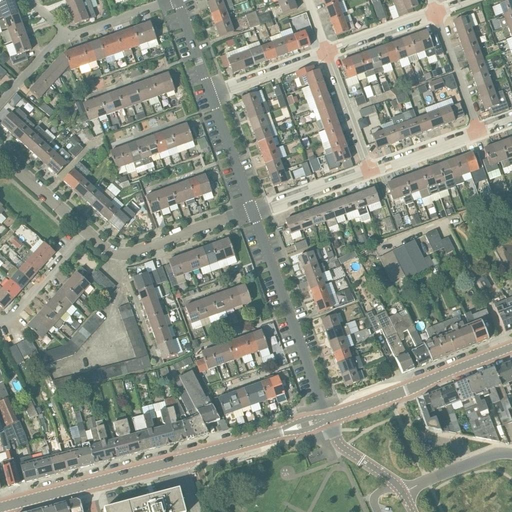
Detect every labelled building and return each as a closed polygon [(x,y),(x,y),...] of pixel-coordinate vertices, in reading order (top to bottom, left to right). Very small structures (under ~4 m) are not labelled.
[(88,0),(83,0),(81,1),(67,6),(75,26),(95,19),(88,0)] [(229,0),(218,0),(207,4),(211,16),(225,10),(233,8),(229,0)] [(293,0),(287,0),(279,3),(283,15),(297,10),(293,0)] [(322,0),(326,8),(337,4),(345,1),(344,0),(322,0)] [(415,0),(392,0),(399,18),(413,13),(411,10),(418,7),(415,0)] [(511,0),(500,5),(504,16),(511,13),(511,0)] [(0,19),(3,18),(4,20),(18,15),(13,1),(0,6),(0,19)] [(354,14),(352,10),(341,14),(337,4),(326,8),(331,22),(343,18),(354,14)] [(386,19),(380,5),(373,7),(378,21),(386,19)] [(256,12),(260,25),(272,21),(267,8),(256,12)] [(225,10),(211,16),(215,26),(229,21),(225,10)] [(260,25),(256,12),(245,16),(250,29),(260,25)] [(511,13),(504,16),(505,19),(499,20),(502,29),(508,27),(511,25),(511,13)] [(18,15),(4,20),(0,21),(0,28),(1,31),(7,29),(8,31),(22,26),(18,15)] [(457,33),(471,28),(467,17),(453,22),(457,33)] [(343,18),(331,22),(336,37),(355,30),(352,22),(345,25),(343,18)] [(233,33),(229,21),(215,26),(220,38),(233,33)] [(150,23),(141,26),(147,44),(157,40),(150,23)] [(22,26),(8,31),(2,33),(3,38),(4,37),(7,44),(12,42),(26,37),(22,26)] [(147,44),(141,26),(132,30),(139,47),(147,44)] [(461,44),(475,39),(471,28),(457,33),(461,44)] [(139,47),(132,30),(124,33),(130,50),(139,47)] [(305,32),(293,37),(298,51),(310,46),(305,32)] [(417,35),(424,52),(426,57),(428,58),(434,56),(435,54),(436,57),(444,54),(436,35),(429,37),(427,32),(417,35)] [(115,36),(121,53),(123,53),(124,57),(132,54),(130,50),(124,33),(115,36)] [(424,52),(417,35),(410,38),(416,55),(424,52)] [(121,53),(115,36),(107,39),(113,56),(121,53)] [(26,37),(12,42),(17,55),(10,58),(13,66),(28,60),(25,53),(31,51),(26,37)] [(298,51),(293,37),(283,40),(288,54),(298,51)] [(416,55),(410,38),(401,41),(407,58),(416,55)] [(113,56),(107,39),(98,42),(105,59),(113,56)] [(465,55),(479,50),(475,39),(461,44),(465,55)] [(288,54),(283,40),(272,44),(277,58),(288,54)] [(407,58),(401,41),(392,44),(399,61),(407,58)] [(105,59),(98,42),(90,45),(96,62),(105,59)] [(277,58),(272,44),(261,48),(266,62),(277,58)] [(399,61),(392,44),(384,47),(391,64),(399,61)] [(96,62),(90,45),(81,48),(87,65),(96,62)] [(391,64),(384,47),(375,51),(381,68),(391,64)] [(87,65),(81,48),(73,51),(79,68),(87,65)] [(266,62),(261,48),(250,52),(255,66),(266,62)] [(469,67),(483,62),(479,50),(465,55),(469,67)] [(79,68),(73,51),(63,55),(68,67),(69,67),(71,71),(79,68)] [(381,68),(375,51),(367,54),(373,71),(381,68)] [(255,66),(250,52),(238,57),(243,71),(255,66)] [(375,75),(373,71),(367,54),(358,57),(364,74),(366,79),(375,75)] [(68,67),(63,55),(50,69),(59,78),(68,67)] [(243,71),(238,57),(228,61),(226,57),(221,59),(225,70),(230,68),(233,75),(243,71)] [(364,74),(358,57),(350,60),(356,77),(364,74)] [(356,77),(350,60),(341,63),(348,80),(356,77)] [(473,77),(487,72),(483,62),(469,67),(473,77)] [(308,84),(309,87),(323,82),(319,71),(315,72),(313,67),(295,73),(297,79),(298,79),(301,87),(308,84)] [(59,78),(50,69),(40,80),(49,89),(59,78)] [(432,72),(434,78),(441,76),(438,70),(432,72)] [(476,88),(491,83),(487,72),(473,77),(476,88)] [(159,77),(166,95),(174,91),(168,74),(159,77)] [(452,75),(428,83),(431,93),(445,88),(452,90),(457,88),(452,75)] [(151,80),(157,98),(166,95),(159,77),(151,80)] [(49,89),(40,80),(30,91),(39,100),(49,89)] [(142,83),(148,101),(157,98),(151,80),(142,83)] [(323,82),(309,87),(313,99),(327,94),(323,82)] [(384,93),(390,91),(387,82),(381,84),(384,93)] [(133,87),(140,104),(148,101),(142,83),(133,87)] [(495,94),(491,83),(476,88),(481,99),(495,94)] [(376,96),(382,94),(378,85),(373,87),(376,96)] [(276,98),(282,96),(278,86),(273,88),(276,98)] [(125,90),(131,107),(140,104),(133,87),(125,90)] [(392,96),(404,92),(402,88),(391,91),(392,96)] [(117,93),(123,110),(131,107),(125,90),(117,93)] [(423,106),(421,91),(412,92),(414,107),(423,106)] [(502,91),(495,94),(481,99),(485,111),(488,109),(491,116),(509,110),(502,91)] [(108,96),(114,113),(123,110),(117,93),(108,96)] [(399,105),(410,101),(407,93),(396,97),(399,105)] [(241,99),(245,110),(260,105),(256,94),(241,99)] [(327,94),(313,99),(317,110),(331,105),(327,94)] [(13,99),(18,103),(21,99),(16,95),(13,99)] [(99,99),(106,116),(114,113),(108,96),(99,99)] [(357,107),(366,104),(363,96),(354,99),(357,107)] [(91,102),(97,119),(106,116),(99,99),(91,102)] [(394,112),(400,110),(396,100),(391,102),(394,112)] [(42,102),(38,108),(49,117),(53,111),(42,102)] [(97,119),(91,102),(83,105),(89,122),(97,119)] [(438,112),(443,126),(455,122),(454,120),(464,117),(460,104),(438,112)] [(260,105),(245,110),(249,122),(264,116),(260,105)] [(331,105),(317,110),(318,112),(313,113),(316,122),(335,116),(331,105)] [(359,111),(361,118),(376,112),(374,106),(359,111)] [(12,135),(26,119),(27,118),(18,110),(13,116),(11,114),(1,125),(12,135)] [(137,121),(145,118),(143,111),(139,113),(138,115),(135,116),(137,121)] [(422,134),(417,120),(413,111),(402,115),(403,117),(410,138),(422,134)] [(443,126),(438,112),(428,116),(433,130),(443,126)] [(264,116),(249,122),(253,132),(268,127),(264,116)] [(335,116),(316,122),(320,131),(324,130),(325,131),(339,126),(335,116)] [(433,130),(428,116),(417,120),(422,134),(433,130)] [(410,138),(403,117),(392,121),(394,128),(400,142),(410,138)] [(20,143),(34,127),(34,126),(26,119),(12,135),(20,143)] [(178,128),(184,145),(193,142),(187,125),(178,128)] [(29,151),(45,133),(38,126),(36,128),(34,127),(20,143),(29,151)] [(339,126),(325,131),(329,143),(343,137),(339,126)] [(84,132),(88,129),(86,127),(77,133),(78,136),(84,132)] [(268,127),(253,132),(257,143),(272,138),(268,127)] [(169,131),(176,148),(184,145),(178,128),(169,131)] [(400,142),(394,128),(384,132),(389,146),(400,142)] [(88,129),(84,132),(89,141),(94,138),(88,129)] [(161,134),(167,151),(176,148),(169,131),(161,134)] [(89,141),(84,132),(78,136),(84,145),(89,141)] [(389,146),(384,132),(372,136),(377,150),(389,146)] [(38,159),(48,148),(54,141),(45,133),(29,151),(38,159)] [(152,137),(158,155),(167,151),(161,134),(152,137)] [(79,141),(74,136),(69,141),(75,146),(79,141)] [(144,140),(150,157),(158,155),(152,137),(144,140)] [(343,137),(329,143),(333,154),(347,148),(343,137)] [(201,151),(208,148),(205,138),(197,141),(201,151)] [(272,138),(257,143),(261,154),(275,149),(272,138)] [(135,143),(144,166),(152,163),(150,157),(144,140),(135,143)] [(507,160),(509,167),(511,166),(511,148),(509,140),(501,143),(507,160)] [(127,147),(133,164),(135,169),(144,166),(135,143),(127,147)] [(509,167),(507,160),(501,143),(492,146),(498,163),(501,162),(503,169),(509,167)] [(75,158),(83,149),(77,144),(69,153),(75,158)] [(102,158),(106,155),(101,146),(97,149),(102,158)] [(498,163),(492,146),(483,149),(487,160),(483,161),(487,174),(498,170),(496,164),(498,163)] [(118,150),(125,167),(133,164),(127,147),(118,150)] [(46,167),(56,156),(48,148),(38,159),(46,167)] [(347,148),(333,154),(324,157),(329,172),(338,169),(340,166),(339,164),(341,163),(344,171),(353,167),(347,148)] [(275,149),(261,154),(265,165),(279,160),(275,149)] [(67,163),(72,158),(64,150),(59,154),(67,163)] [(125,167),(118,150),(110,153),(116,170),(125,167)] [(309,161),(316,159),(315,157),(314,157),(311,150),(306,152),(309,161)] [(472,153),(464,156),(470,174),(479,171),(472,153)] [(56,156),(46,167),(57,176),(67,165),(56,156)] [(470,174),(464,156),(455,160),(461,177),(470,174)] [(316,159),(309,161),(314,173),(319,171),(321,169),(317,159),(316,159)] [(279,160),(265,165),(269,176),(283,171),(279,160)] [(461,177),(455,160),(447,163),(455,186),(463,183),(461,177)] [(304,175),(310,173),(306,163),(301,165),(304,175)] [(455,186),(447,163),(438,166),(447,190),(456,187),(455,186)] [(447,190),(438,166),(430,169),(439,193),(447,190)] [(74,191),(84,180),(82,178),(85,174),(79,168),(75,172),(73,170),(63,182),(74,191)] [(439,193),(430,169),(421,172),(430,196),(439,193)] [(283,171),(269,176),(273,188),(287,182),(283,171)] [(430,196),(421,172),(413,175),(419,192),(422,199),(430,196)] [(419,192),(413,175),(404,178),(410,195),(419,192)] [(205,176),(196,179),(203,196),(211,193),(211,191),(208,182),(205,176)] [(413,203),(410,195),(404,178),(396,181),(402,198),(405,206),(413,203)] [(203,196),(196,179),(188,182),(194,199),(203,196)] [(82,199),(93,188),(84,180),(74,191),(82,199)] [(402,198),(396,181),(387,184),(393,201),(402,198)] [(194,199),(188,182),(179,185),(185,202),(194,199)] [(185,202),(179,185),(170,188),(177,205),(185,202)] [(486,196),(491,194),(487,185),(482,187),(486,196)] [(91,207),(101,196),(93,188),(82,199),(91,207)] [(177,205),(170,188),(162,191),(168,208),(177,205)] [(374,189),(362,193),(368,207),(379,203),(374,189)] [(100,215),(110,204),(115,197),(107,190),(101,196),(91,207),(100,215)] [(168,208),(162,191),(154,194),(160,211),(168,208)] [(136,196),(139,204),(144,202),(141,193),(136,195),(136,196)] [(368,207),(362,193),(352,197),(357,211),(359,217),(368,214),(366,208),(368,207)] [(160,211),(154,194),(145,197),(152,214),(160,211)] [(357,211),(352,197),(340,201),(345,215),(357,211)] [(345,215),(340,201),(329,205),(334,219),(345,215)] [(109,223),(119,212),(110,204),(100,215),(109,223)] [(334,219),(329,205),(318,209),(324,223),(326,222),(328,228),(337,225),(334,219)] [(432,219),(437,217),(434,207),(428,209),(432,219)] [(324,223),(318,209),(308,213),(313,227),(324,223)] [(119,212),(109,223),(119,233),(129,221),(119,212)] [(313,227),(308,213),(296,217),(301,231),(313,227)] [(412,226),(420,223),(417,214),(409,217),(412,226)] [(399,231),(404,229),(403,227),(399,215),(394,216),(399,231)] [(301,231),(296,217),(285,221),(290,235),(301,231)] [(388,232),(393,230),(389,218),(384,220),(388,232)] [(14,233),(22,224),(17,220),(9,229),(14,233)] [(441,240),(436,230),(425,235),(433,252),(443,247),(446,254),(454,250),(447,237),(441,240)] [(358,237),(361,244),(367,242),(364,235),(358,237)] [(19,250),(23,246),(15,238),(11,243),(19,250)] [(228,240),(219,243),(226,260),(234,257),(228,240)] [(297,252),(308,248),(305,241),(294,245),(297,252)] [(403,246),(419,277),(429,271),(428,269),(424,259),(414,241),(403,246)] [(226,260),(219,243),(210,246),(217,263),(226,260)] [(35,254),(46,264),(55,254),(44,244),(35,254)] [(354,251),(352,245),(344,248),(346,253),(354,251)] [(217,263),(210,246),(203,249),(209,266),(217,263)] [(419,277),(403,246),(393,251),(403,273),(408,282),(419,277)] [(209,266),(203,249),(194,252),(200,269),(209,266)] [(46,264),(35,254),(32,251),(23,261),(37,274),(46,264)] [(316,264),(315,261),(321,259),(318,251),(299,258),(303,269),(316,264)] [(403,273),(393,251),(379,258),(390,279),(403,273)] [(200,269),(194,252),(185,255),(192,273),(200,269)] [(350,254),(348,255),(351,260),(357,257),(354,252),(350,254)] [(192,273),(185,255),(177,258),(183,276),(192,273)] [(424,259),(428,269),(434,267),(429,257),(424,259)] [(183,276),(177,258),(168,262),(170,265),(164,267),(169,281),(183,276)] [(24,276),(30,282),(37,274),(23,261),(16,269),(19,271),(24,276)] [(320,275),(320,274),(325,273),(322,264),(317,266),(316,264),(303,269),(307,280),(320,275)] [(30,282),(24,276),(19,271),(16,269),(14,267),(7,274),(8,275),(6,277),(11,280),(22,291),(30,282)] [(70,280),(84,292),(90,285),(83,279),(88,274),(81,268),(77,273),(76,273),(70,280)] [(138,293),(152,287),(167,282),(162,268),(133,279),(138,293)] [(94,283),(102,274),(97,270),(89,279),(94,283)] [(98,287),(107,278),(102,274),(94,283),(98,287)] [(320,275),(307,280),(310,291),(324,286),(320,275)] [(103,291),(111,282),(107,278),(98,287),(103,291)] [(22,291),(11,280),(3,289),(14,299),(22,291)] [(64,287),(78,299),(84,292),(70,280),(64,287)] [(111,282),(103,291),(107,296),(116,287),(111,282)] [(236,289),(242,306),(251,303),(245,286),(236,289)] [(324,286),(310,291),(314,302),(328,297),(324,286)] [(58,293),(72,306),(78,299),(64,287),(58,293)] [(157,300),(152,287),(138,293),(143,306),(157,300)] [(14,299),(3,289),(0,292),(0,306),(4,310),(14,299)] [(228,292),(234,309),(242,306),(236,289),(228,292)] [(220,295),(226,312),(234,309),(228,292),(220,295)] [(72,306),(58,293),(52,300),(65,313),(72,306)] [(211,298),(217,315),(226,312),(220,295),(211,298)] [(328,297),(314,302),(318,313),(332,308),(328,297)] [(202,301),(208,318),(217,315),(211,298),(202,301)] [(65,313),(52,300),(46,307),(64,323),(70,317),(65,313)] [(162,314),(157,300),(143,306),(148,319),(162,314)] [(194,304),(200,321),(208,318),(202,301),(194,304)] [(511,314),(508,303),(501,306),(500,303),(494,306),(505,334),(511,332),(511,331),(511,314)] [(200,321),(194,304),(185,307),(191,324),(200,321)] [(120,315),(131,311),(129,305),(118,309),(120,315)] [(40,313),(54,326),(59,330),(65,324),(64,323),(46,307),(40,313)] [(400,342),(389,318),(385,311),(374,317),(371,310),(365,313),(375,333),(380,330),(402,374),(414,370),(400,342)] [(122,320),(133,316),(131,311),(120,315),(122,320)] [(34,320),(48,332),(54,326),(40,313),(34,320)] [(90,319),(99,327),(103,322),(94,314),(90,319)] [(148,319),(153,333),(167,328),(162,314),(148,319)] [(431,363),(422,345),(411,323),(407,315),(401,317),(396,314),(389,318),(400,342),(403,340),(402,333),(407,331),(416,350),(411,352),(419,368),(431,363)] [(476,345),(488,340),(481,321),(475,324),(471,314),(465,317),(469,326),(476,345)] [(321,321),(325,332),(340,326),(336,315),(321,321)] [(124,326),(135,322),(133,316),(122,320),(124,326)] [(99,327),(90,319),(86,323),(95,331),(99,327)] [(454,321),(465,349),(476,345),(469,326),(463,328),(459,319),(454,321)] [(48,332),(34,320),(28,327),(41,339),(48,332)] [(465,349),(454,321),(443,325),(455,353),(465,349)] [(126,332),(137,328),(135,322),(124,326),(126,332)] [(95,331),(86,323),(82,328),(91,336),(95,331)] [(443,325),(432,330),(443,358),(455,353),(443,325)] [(340,326),(325,332),(329,343),(344,338),(350,335),(347,326),(341,329),(340,326)] [(91,336),(82,328),(78,332),(87,340),(91,336)] [(128,337),(139,333),(137,328),(126,332),(128,337)] [(171,341),(167,328),(153,333),(157,346),(171,341)] [(432,330),(426,332),(430,342),(422,345),(431,363),(443,358),(432,330)] [(261,331),(253,335),(259,352),(268,349),(261,331)] [(87,340),(78,332),(74,336),(83,344),(87,340)] [(130,343),(141,339),(139,333),(128,337),(130,343)] [(259,352),(253,335),(244,338),(250,355),(259,352)] [(83,344),(74,336),(70,341),(79,349),(83,344)] [(30,338),(25,341),(32,355),(37,352),(30,338)] [(250,355),(244,338),(236,341),(242,358),(250,355)] [(344,338),(329,343),(333,354),(343,350),(348,348),(344,338)] [(132,349),(143,345),(141,339),(130,343),(132,349)] [(32,355),(25,341),(21,343),(28,357),(32,355)] [(79,349),(70,341),(66,345),(75,354),(79,349)] [(171,341),(157,346),(163,360),(177,355),(171,341)] [(242,358),(236,341),(227,344),(234,361),(242,358)] [(28,357),(21,343),(16,346),(23,359),(28,357)] [(234,361),(227,344),(219,347),(225,364),(234,361)] [(75,354),(66,345),(66,346),(63,347),(67,358),(73,356),(75,354)] [(135,354),(145,351),(143,345),(132,349),(135,354)] [(23,359),(16,346),(7,350),(14,364),(23,359)] [(67,358),(63,347),(58,349),(62,360),(67,358)] [(225,364),(219,347),(210,350),(216,367),(225,364)] [(343,350),(333,354),(337,365),(352,359),(348,348),(343,350)] [(62,360),(58,349),(52,351),(56,362),(62,360)] [(216,367),(210,350),(201,353),(204,360),(196,363),(200,373),(216,367)] [(56,362),(52,351),(46,353),(50,364),(56,362)] [(137,361),(147,357),(145,351),(135,354),(136,360),(137,361)] [(50,364),(46,353),(39,355),(44,366),(50,364)] [(264,366),(273,363),(270,356),(261,359),(264,366)] [(147,357),(137,361),(139,371),(151,368),(147,357)] [(176,370),(193,363),(190,357),(174,365),(176,370)] [(352,359),(337,365),(341,376),(356,370),(352,359)] [(139,371),(137,361),(136,360),(131,361),(134,373),(139,371)] [(134,373),(131,361),(125,363),(128,374),(134,373)] [(128,374),(125,363),(119,364),(122,376),(128,374)] [(503,367),(496,369),(507,396),(511,394),(510,391),(511,390),(509,384),(511,382),(511,364),(511,363),(509,364),(508,364),(504,365),(503,367)] [(122,376),(119,364),(113,366),(116,377),(122,376)] [(107,367),(110,379),(116,377),(113,366),(107,367)] [(101,369),(104,380),(110,379),(107,367),(101,369)] [(163,381),(171,379),(168,368),(160,370),(163,381)] [(96,370),(99,382),(104,380),(101,369),(96,370)] [(507,396),(496,369),(481,375),(488,393),(502,427),(511,422),(511,420),(508,411),(511,410),(507,396)] [(90,372),(93,383),(99,382),(96,370),(90,372)] [(356,370),(341,376),(345,387),(360,382),(356,370)] [(0,409),(7,427),(12,425),(20,422),(2,383),(4,382),(0,372),(0,409)] [(84,373),(87,385),(93,383),(90,372),(84,373)] [(184,390),(190,400),(204,426),(220,421),(207,398),(205,399),(191,372),(178,379),(184,390)] [(78,375),(81,386),(87,385),(84,373),(78,375)] [(73,376),(76,388),(81,386),(78,375),(73,376)] [(143,375),(137,377),(138,384),(145,382),(143,375)] [(488,393),(481,375),(468,380),(478,408),(481,414),(489,411),(485,401),(482,402),(479,397),(488,393)] [(67,378),(70,389),(76,388),(73,376),(67,378)] [(61,380),(64,391),(70,389),(67,378),(61,380)] [(278,378),(270,381),(276,398),(284,395),(278,378)] [(64,391),(61,380),(52,382),(57,392),(64,391)] [(472,411),(478,408),(468,380),(455,385),(461,401),(466,412),(469,411),(472,410),(472,411)] [(276,398),(270,381),(261,384),(267,401),(276,398)] [(267,401),(261,384),(252,387),(258,404),(267,401)] [(461,401),(455,385),(440,391),(446,407),(449,415),(454,413),(451,405),(461,401)] [(258,404),(252,387),(244,390),(250,407),(258,404)] [(188,422),(197,438),(208,435),(204,426),(190,400),(184,390),(177,394),(190,416),(186,418),(188,422)] [(250,407),(244,390),(235,393),(242,410),(250,407)] [(446,407),(440,391),(429,396),(435,413),(438,418),(442,431),(456,434),(451,420),(446,422),(441,409),(446,407)] [(242,410),(235,393),(227,396),(233,413),(242,410)] [(233,413),(227,396),(218,399),(224,416),(233,413)] [(429,429),(442,431),(438,418),(432,421),(430,415),(435,413),(429,396),(419,400),(429,429)] [(183,423),(181,419),(176,421),(176,419),(181,417),(176,400),(174,398),(164,401),(164,402),(166,411),(175,444),(187,440),(182,424),(182,423),(183,423)] [(177,400),(176,400),(181,417),(185,415),(177,400)] [(30,419),(38,416),(30,401),(28,402),(29,404),(24,406),(30,419)] [(175,444),(166,411),(164,402),(152,405),(154,413),(159,411),(160,412),(163,424),(165,426),(165,428),(159,429),(164,447),(175,444)] [(478,408),(472,411),(472,410),(469,411),(466,412),(475,437),(491,440),(482,419),(481,414),(478,408)] [(94,465),(89,448),(80,412),(75,414),(81,438),(84,450),(75,452),(79,469),(94,465)] [(119,419),(120,423),(126,421),(125,414),(118,416),(119,419)] [(164,447),(159,429),(153,431),(152,429),(153,427),(150,415),(143,417),(152,450),(164,447)] [(482,419),(491,440),(499,442),(489,416),(482,419)] [(95,423),(94,417),(87,419),(93,443),(95,444),(96,446),(89,448),(94,465),(106,462),(95,423)] [(152,450),(143,417),(132,420),(136,436),(141,453),(152,450)] [(188,422),(188,421),(186,418),(181,419),(183,423),(182,423),(182,424),(187,440),(197,438),(188,422)] [(103,427),(102,421),(95,423),(106,462),(117,459),(113,442),(106,443),(106,441),(107,440),(103,427)] [(141,453),(136,436),(130,437),(129,435),(130,433),(126,421),(120,423),(129,456),(141,453)] [(20,422),(12,425),(16,438),(19,448),(29,446),(26,437),(20,422)] [(129,456),(120,423),(117,424),(113,424),(117,437),(119,438),(119,440),(113,442),(117,459),(129,456)] [(4,433),(7,441),(16,438),(12,425),(7,427),(2,428),(4,433)] [(0,441),(3,453),(5,452),(7,461),(2,462),(9,487),(20,485),(11,449),(4,433),(0,434),(0,441)] [(79,469),(75,452),(73,446),(68,447),(65,447),(62,435),(57,436),(61,456),(66,472),(79,469)] [(66,472),(61,456),(56,457),(51,441),(46,443),(47,447),(55,476),(66,472)] [(55,476),(47,447),(40,449),(43,457),(32,460),(37,480),(55,476)] [(19,460),(25,483),(37,480),(32,460),(31,457),(19,460)] [(184,511),(179,490),(104,510),(104,511),(184,511)] [(66,503),(68,511),(82,511),(80,502),(77,500),(66,503)] [(55,511),(68,511),(66,503),(54,507),(55,511)]
